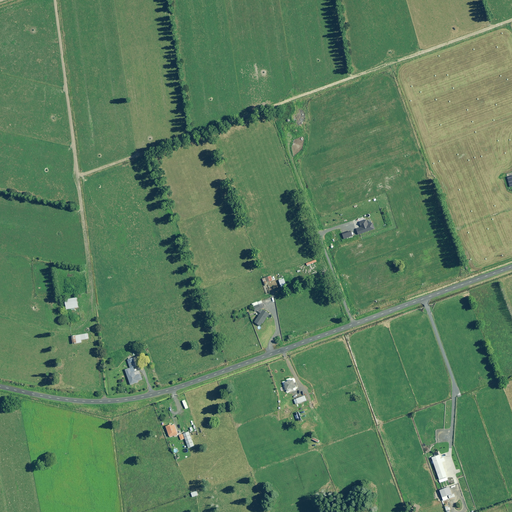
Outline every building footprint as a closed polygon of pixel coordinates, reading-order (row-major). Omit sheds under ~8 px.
[(79,307),(77,298),(65,300),(66,309),(79,307)] [(263,303),(262,300),(258,302),(252,304),(253,306),(255,311),(265,307),(263,303)] [(262,323),(263,324),(270,314),(263,310),(255,322),(260,326),(262,323)] [(89,339),(88,333),(72,336),(73,344),(82,342),(81,340),(89,339)] [(136,376),(135,371),(134,367),(136,366),(133,358),(128,360),(130,368),(126,370),(131,385),(138,382),(138,381),(143,379),(141,374),(136,376)] [(284,383),(286,391),(287,392),(295,390),(294,388),(296,387),(298,386),(297,382),(294,383),(293,379),(284,383)] [(298,404),(301,404),(304,403),(304,405),(307,404),(305,396),(297,398),(298,404)] [(166,426),(167,427),(170,437),(174,436),(174,437),(178,435),(175,424),(172,425),(171,424),(166,426)] [(194,446),(189,432),(183,434),(188,448),(194,446)] [(441,459),(440,455),(432,458),(439,479),(447,477),(442,462),(446,461),(444,458),(441,459)]
